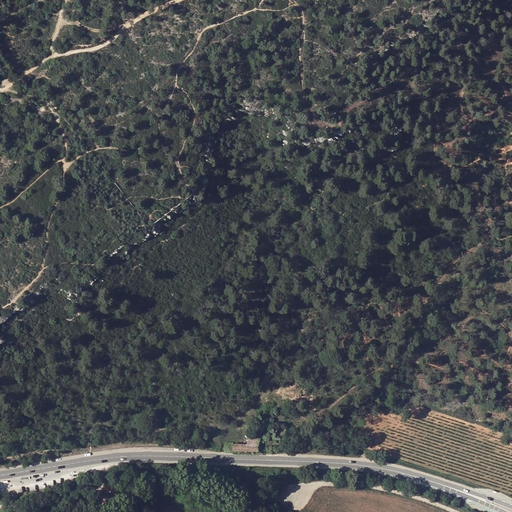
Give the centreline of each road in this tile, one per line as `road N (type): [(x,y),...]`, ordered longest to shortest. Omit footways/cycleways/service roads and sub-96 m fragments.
road 1 (secondary): [(445,485),(357,464),(140,455),(0,475)]
road 2 (track): [(40,270),(60,196),(61,128),(42,98),(0,90)]
road 3 (track): [(511,436),(412,407),(403,415),(376,413),(365,420),(363,465)]
road 4 (track): [(0,90),(53,57),(101,45),(174,0)]
